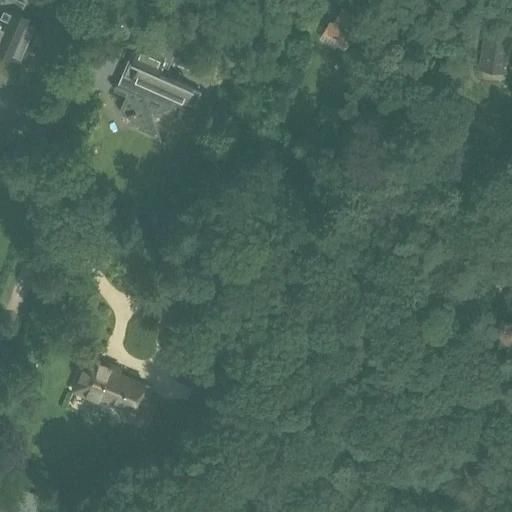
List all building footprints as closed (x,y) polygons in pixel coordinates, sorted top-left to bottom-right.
[(0,0),(0,50),(21,60),(28,44),(25,42),(35,19),(35,16),(21,11),(25,1),(21,0),(0,0)] [(332,21),(324,34),(346,48),(354,33),(358,36),(367,22),(345,8),(335,23),(332,21)] [(481,67),(507,71),(511,35),(511,34),(486,31),(481,67)] [(350,44),(343,51),(357,64),(364,57),(350,44)] [(136,126),(155,134),(158,132),(151,114),(178,103),(181,98),(195,104),(202,89),(157,69),(163,57),(136,45),(130,58),(129,58),(118,83),(117,83),(116,83),(115,83),(114,83),(114,84),(113,85),(113,86),(113,87),(114,88),(125,93),(120,105),(120,109),(121,112),(124,114),(128,114),(129,115),(130,115),(131,115),(132,114),(136,126)] [(511,89),(506,85),(500,94),(511,101),(511,89)] [(0,97),(0,118),(23,127),(30,109),(0,97)] [(126,419),(146,426),(158,397),(149,393),(152,386),(109,368),(111,364),(87,354),(73,389),(105,402),(107,398),(129,407),(128,409),(130,409),(126,419)] [(197,375),(191,388),(210,396),(221,370),(208,365),(203,377),(197,375)] [(174,440),(188,446),(194,432),(181,426),(174,440)] [(58,511),(61,507),(26,492),(17,511),(15,511),(0,505),(0,511),(58,511)]
